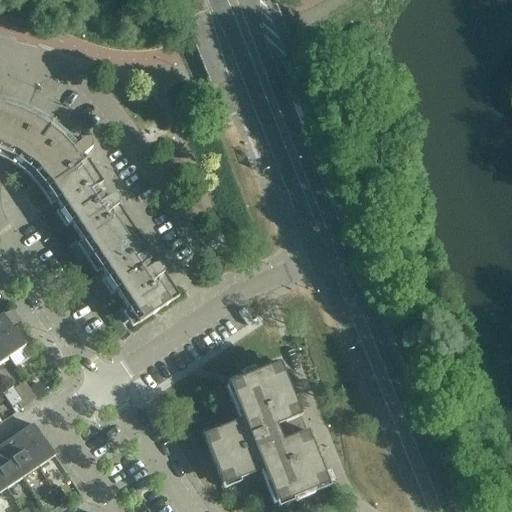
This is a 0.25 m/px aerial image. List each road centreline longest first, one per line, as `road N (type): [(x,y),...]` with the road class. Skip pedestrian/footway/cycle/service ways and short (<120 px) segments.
road 1 (tertiary): [(436,511),(328,241)]
road 2 (residential): [(19,51),(70,68),(105,96),(196,244)]
road 3 (residential): [(102,383),(328,241)]
road 4 (tertiary): [(328,241),(235,15)]
road 5 (residential): [(358,511),(293,352)]
road 6 (residential): [(118,511),(67,437),(60,413),(102,383)]
road 7 (residential): [(102,383),(191,511)]
road 8 (residential): [(17,257),(102,383)]
